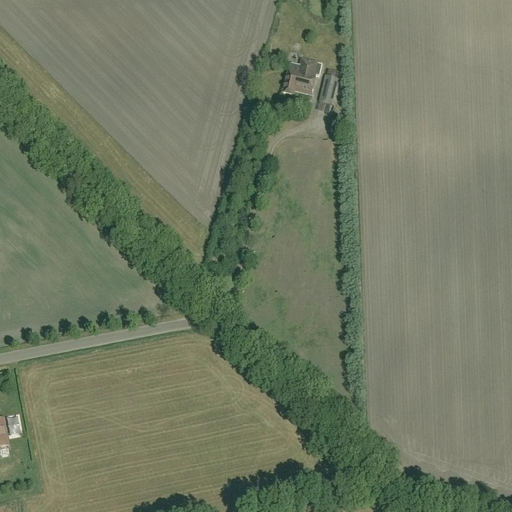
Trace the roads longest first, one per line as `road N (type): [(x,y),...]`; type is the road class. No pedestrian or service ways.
road 1 (unclassified): [(476,511),(389,484),(228,325)]
road 2 (track): [(215,315),(0,102)]
road 3 (unclassified): [(0,360),(195,320),(228,325)]
road 4 (unclassified): [(222,308),(263,161),(274,143),(296,133)]
